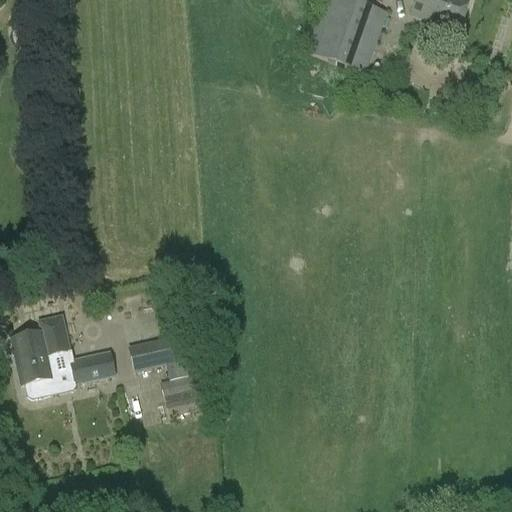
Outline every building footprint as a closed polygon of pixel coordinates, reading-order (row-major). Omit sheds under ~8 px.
[(338,0),(326,0),(306,56),(364,77),(385,17),(338,0)] [(463,0),(417,0),(410,19),(456,36),(469,2),(463,0)] [(13,20),(13,37),(26,37),(26,20),(13,20)] [(465,90),(461,101),(469,104),(473,93),(465,90)] [(48,359),(68,355),(61,321),(39,326),(41,336),(10,343),(20,389),(53,382),(48,359)] [(169,342),(128,351),(134,377),(175,368),(169,342)] [(75,390),(116,381),(111,356),(69,365),(75,390)] [(198,380),(161,389),(163,401),(201,392),(198,380)] [(202,399),(165,408),(168,421),(206,412),(202,399)]
